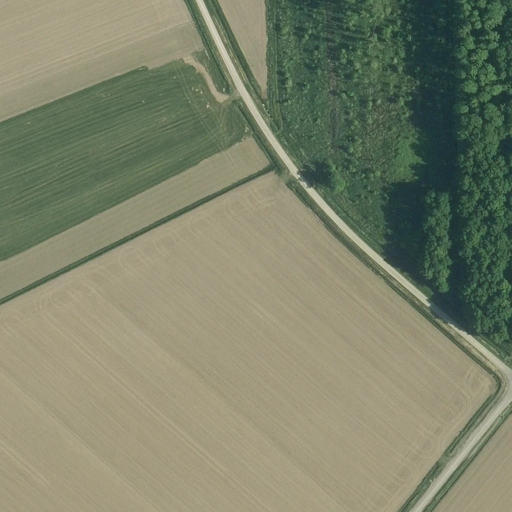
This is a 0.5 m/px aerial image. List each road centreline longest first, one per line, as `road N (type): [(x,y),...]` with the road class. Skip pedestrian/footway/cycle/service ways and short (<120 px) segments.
road 1 (unclassified): [(511,371),(324,210),(260,119),(207,0)]
road 2 (unclassified): [(422,511),(511,397)]
